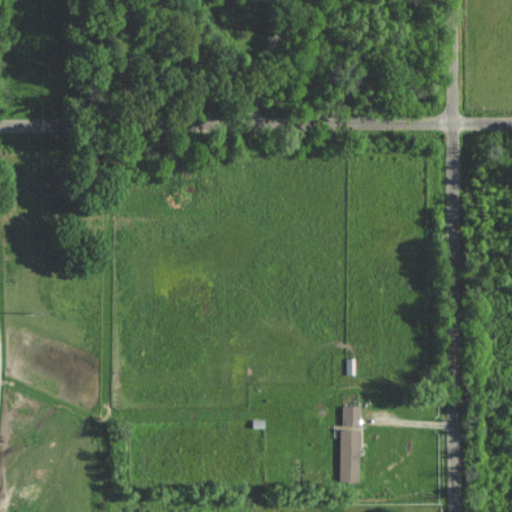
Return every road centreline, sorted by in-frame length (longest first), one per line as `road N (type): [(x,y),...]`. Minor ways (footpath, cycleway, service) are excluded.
road 1 (residential): [(455,0),(458,511)]
road 2 (residential): [(511,118),(0,120)]
